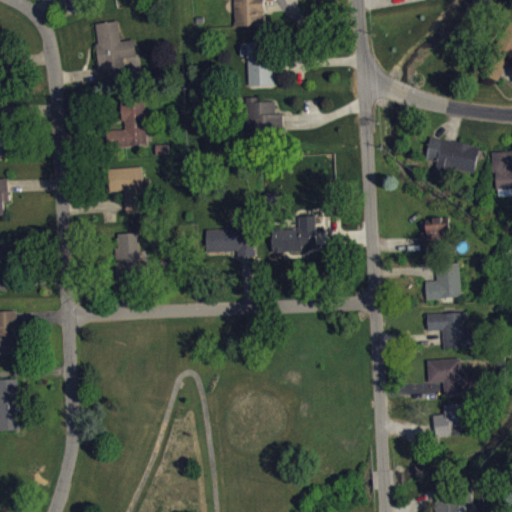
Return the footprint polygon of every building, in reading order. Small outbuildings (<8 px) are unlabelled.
[(232,0),(263,0),(265,24),(234,25),(232,0)] [(511,60),(500,80),(479,70),(511,20),(511,60)] [(97,30),(104,90),(128,87),(125,65),(138,64),(136,46),(123,47),(120,27),(97,30)] [(240,42),(247,42),(247,39),(275,39),(276,84),(248,85),(247,55),(240,55),(240,42)] [(257,95),(257,100),(274,99),(275,113),(282,112),(282,139),(244,142),(241,96),(257,95)] [(125,136),(109,137),(109,153),(148,152),(147,108),(124,109),(125,136)] [(477,180),(482,152),(433,144),(429,167),(439,169),(437,180),(454,182),(455,176),(477,180)] [(511,158),(497,158),(497,203),(511,203),(511,158)] [(110,175),(111,198),(126,198),(127,220),(148,219),(146,174),(110,175)] [(0,221),(8,222),(7,208),(11,208),(10,185),(0,185),(0,221)] [(318,222),(301,223),(301,236),(273,237),(274,259),(304,258),(304,253),(319,253),(318,222)] [(423,238),(423,257),(442,256),(441,244),(452,244),(452,225),(428,225),(429,238),(423,238)] [(117,240),(119,286),(153,285),(152,267),(142,267),(141,239),(117,240)] [(0,298),(6,298),(6,273),(15,273),(15,253),(2,253),(2,246),(0,246),(0,298)] [(438,286),(428,287),(429,306),(463,305),(462,271),(438,272),(438,286)] [(0,309),(15,308),(17,352),(0,352),(0,309)] [(429,320),(430,337),(445,336),(446,355),(476,354),(475,341),(470,341),(469,319),(429,320)] [(431,389),(446,389),(447,401),(465,401),(465,392),(475,392),(475,375),(464,375),(463,365),(430,366),(431,389)] [(0,377),(16,376),(19,427),(0,428),(0,377)] [(439,445),(475,439),(469,409),(446,412),(447,420),(435,422),(439,445)]
